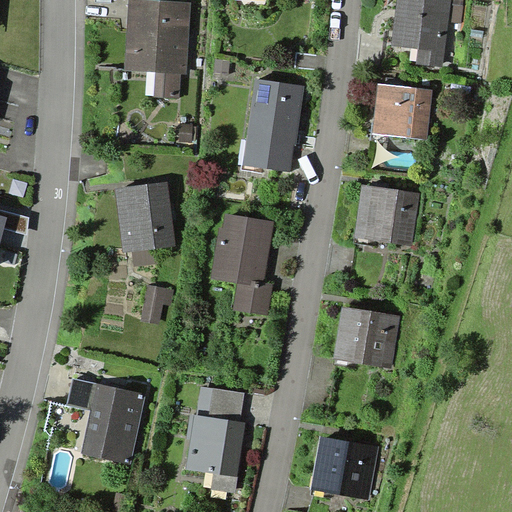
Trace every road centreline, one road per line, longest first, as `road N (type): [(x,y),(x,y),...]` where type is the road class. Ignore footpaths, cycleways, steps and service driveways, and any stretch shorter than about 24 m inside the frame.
road 1 (residential): [(348,0),(314,294),(268,511)]
road 2 (residential): [(0,485),(37,328),(59,140),(61,0)]
